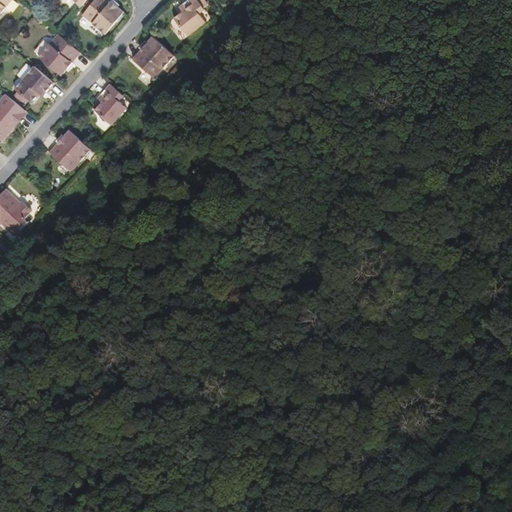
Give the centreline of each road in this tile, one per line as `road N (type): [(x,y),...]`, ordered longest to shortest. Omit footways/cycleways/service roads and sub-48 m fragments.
road 1 (track): [(297,0),(276,75),(0,364)]
road 2 (residential): [(145,7),(0,180)]
